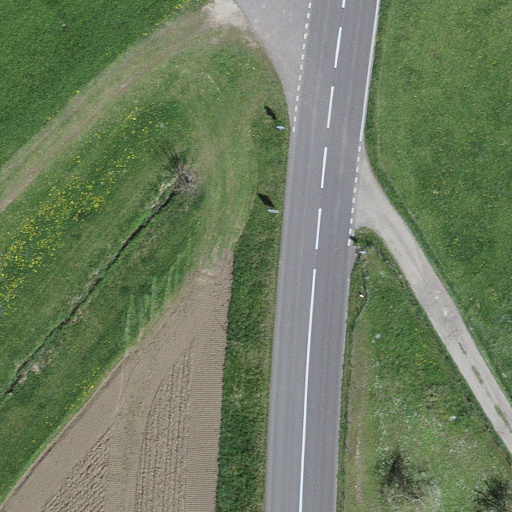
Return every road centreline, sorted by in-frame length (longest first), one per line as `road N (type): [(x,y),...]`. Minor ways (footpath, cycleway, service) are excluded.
road 1 (secondary): [(356,0),(327,235),(310,511)]
road 2 (track): [(511,429),(418,270),(334,165)]
